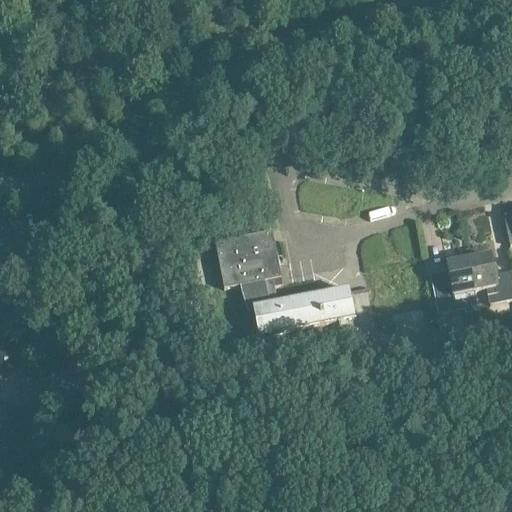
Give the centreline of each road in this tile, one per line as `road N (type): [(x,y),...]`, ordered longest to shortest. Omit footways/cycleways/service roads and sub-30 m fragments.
road 1 (unclassified): [(0,180),(181,146),(450,193),(511,189)]
road 2 (secondary): [(0,93),(478,0)]
